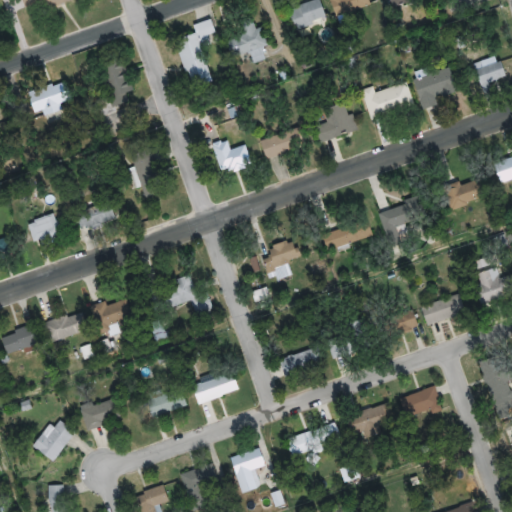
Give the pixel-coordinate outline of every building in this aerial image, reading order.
[(19,0),(20,0),(21,0),(25,0),(28,6),(47,1),(49,8),(74,0),(19,0)] [(330,0),(336,17),(372,6),(370,0),(330,0)] [(328,21),(323,1),(290,7),(295,28),(328,21)] [(212,80),(200,39),(216,34),(212,20),(193,25),(197,38),(178,43),(190,86),(212,80)] [(266,60),(263,48),(268,47),(262,28),(226,38),(231,58),(249,53),(252,64),(266,60)] [(129,102),(126,93),(134,91),(124,61),(104,67),(116,107),(129,102)] [(491,96),(490,81),(506,80),(504,63),(476,65),(479,97),(491,96)] [(424,110),(439,105),(437,98),(459,91),(452,69),(414,80),(424,110)] [(29,95),(39,118),(62,109),(60,105),(74,99),(66,80),(29,95)] [(415,106),(406,82),(363,97),(372,121),(415,106)] [(320,143),(357,132),(348,104),(312,115),(320,143)] [(268,162),(308,147),(300,127),(260,142),(268,162)] [(250,177),(250,150),(219,150),(219,177),(250,177)] [(149,200),(168,191),(148,151),(130,160),(149,200)] [(511,179),(511,157),(493,165),(500,184),(511,179)] [(451,211),(488,195),(481,178),(443,194),(451,211)] [(386,233),(429,215),(420,196),(378,213),(386,233)] [(116,220),(111,204),(75,215),(80,231),(116,220)] [(36,246),(63,236),(55,214),(28,224),(36,246)] [(374,236),(368,219),(331,232),(337,249),(374,236)] [(0,258),(13,254),(8,238),(0,240),(0,258)] [(292,274),(288,262),(300,258),(294,239),(260,250),(270,281),(292,274)] [(254,272),(259,270),(254,258),(248,261),(254,272)] [(482,305),(511,295),(511,279),(511,276),(499,279),(496,269),(473,276),(482,305)] [(192,301),(199,320),(215,315),(209,296),(199,299),(192,276),(147,290),(155,313),(192,301)] [(255,300),(268,299),(267,290),(254,291),(255,300)] [(422,306),(428,325),(466,313),(460,295),(422,306)] [(133,318),(126,297),(91,309),(98,329),(133,318)] [(419,327),(412,308),(390,317),(397,335),(419,327)] [(88,331),(83,312),(44,324),(49,342),(88,331)] [(155,346),(171,341),(165,324),(150,328),(155,346)] [(8,355),(42,343),(35,325),(1,337),(8,355)] [(327,338),(335,361),(372,348),(364,326),(327,338)] [(286,378),(325,364),(319,347),(279,360),(286,378)] [(511,396),(500,360),(482,366),(494,402),(511,396)] [(199,404),(240,391),(233,371),(193,384),(199,404)] [(181,387),(147,398),(153,417),(187,407),(181,387)] [(400,399),(409,423),(443,411),(435,387),(400,399)] [(122,418),(114,397),(81,410),(88,431),(122,418)] [(356,431),(362,428),(366,439),(382,433),(380,427),(393,421),(386,403),(350,416),(356,431)] [(51,425),(34,446),(53,462),(76,433),(60,420),(55,427),(51,425)] [(284,440),(292,460),(342,439),(334,420),(284,440)] [(511,423),(501,429),(511,447),(511,423)] [(231,458),(242,494),(258,489),(252,470),(266,466),(261,448),(231,458)] [(340,470),(345,484),(361,477),(355,463),(340,470)] [(191,510),(220,502),(215,486),(220,484),(214,464),(180,473),(191,510)] [(48,486),(51,511),(70,511),(67,484),(48,486)] [(157,511),(155,506),(169,501),(164,485),(135,495),(141,511),(157,511)]
